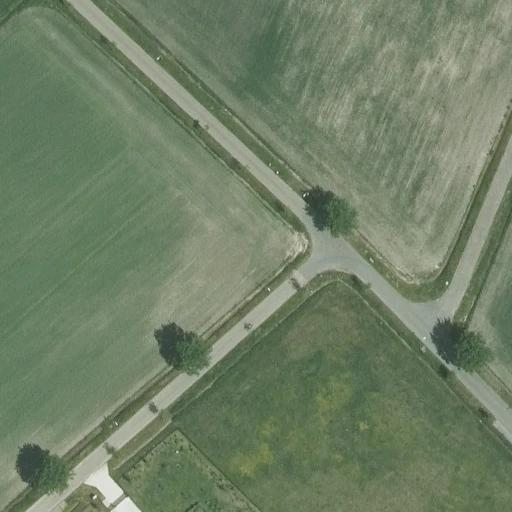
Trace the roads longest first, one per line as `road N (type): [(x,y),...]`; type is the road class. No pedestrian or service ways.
road 1 (residential): [(35,511),(336,245)]
road 2 (residential): [(336,245),(73,0)]
road 3 (residential): [(423,334),(448,305),(511,153)]
road 4 (residential): [(511,424),(423,334)]
road 5 (residential): [(423,334),(336,245)]
